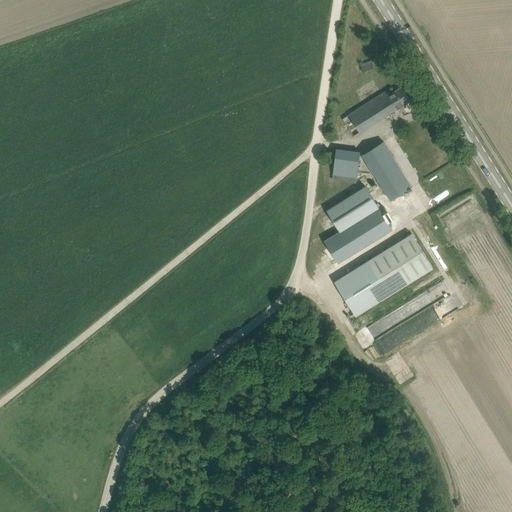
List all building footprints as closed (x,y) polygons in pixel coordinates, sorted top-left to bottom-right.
[(361,65),(363,70),(373,67),(371,61),(361,65)] [(341,117),(352,135),(410,100),(402,86),(389,94),(387,90),(341,117)] [(391,199),(411,186),(383,141),(362,155),(391,199)] [(336,149),(333,174),(357,177),(360,152),(336,149)] [(382,212),(366,186),(327,210),(340,232),(324,241),(338,263),(392,229),(389,223),(392,221),(385,210),(382,212)] [(334,280),(356,315),(433,268),(411,233),(334,280)]
